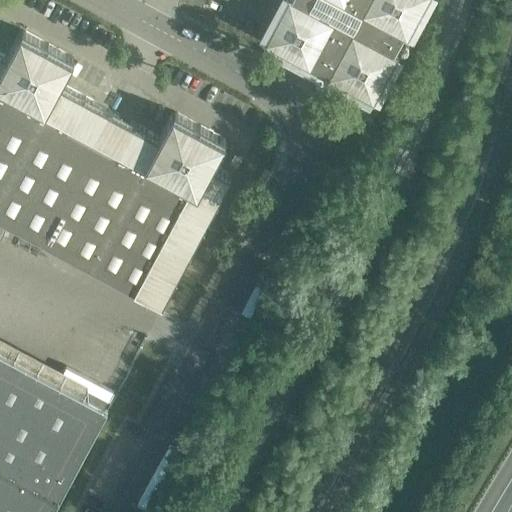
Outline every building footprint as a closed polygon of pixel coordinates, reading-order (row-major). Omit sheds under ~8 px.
[(409,31),(426,0),(282,0),(264,35),(265,35),(264,36),(265,37),(265,38),(312,63),(318,66),(325,70),(372,96),(373,95),(374,95),(374,94),(375,95),(399,50),(398,50),(399,49),(398,48),(395,46),(397,43),(399,38),(402,34),(403,31),(406,32),(407,31),(408,32),(408,31),(409,31)] [(0,217),(44,241),(94,268),(120,282),(161,304),(162,305),(163,304),(164,304),(209,221),(232,177),(231,177),(232,176),(231,175),(231,174),(214,165),(227,142),(226,141),(226,140),(225,140),(226,139),(182,115),(175,112),(173,112),(173,113),(172,112),(160,135),(155,133),(123,116),(114,111),(104,105),(68,86),(62,83),(74,60),(74,59),(74,58),(73,58),(74,57),(65,52),(23,30),(22,31),(21,30),(21,31),(20,31),(8,53),(0,49),(0,217)] [(402,34),(399,38),(397,43),(401,45),(403,46),(405,46),(407,45),(408,43),(409,41),(409,39),(408,37),(406,36),(402,34)] [(0,351),(84,397),(87,399),(87,391),(87,383),(0,335),(0,351)] [(0,351),(0,481),(53,510),(107,409),(104,407),(87,399),(84,397),(0,351)] [(84,397),(87,399),(104,407),(107,400),(87,391),(84,397)] [(51,511),(53,510),(0,481),(0,511),(51,511)]
